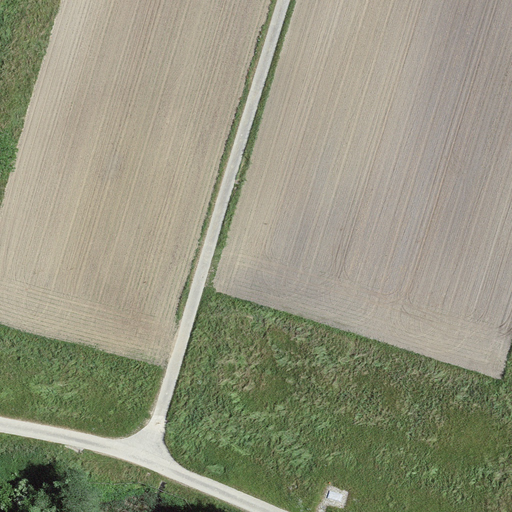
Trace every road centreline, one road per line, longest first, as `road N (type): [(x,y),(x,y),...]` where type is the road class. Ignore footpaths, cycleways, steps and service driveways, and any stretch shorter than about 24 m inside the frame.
road 1 (track): [(283,0),(148,458)]
road 2 (residential): [(0,424),(148,458)]
